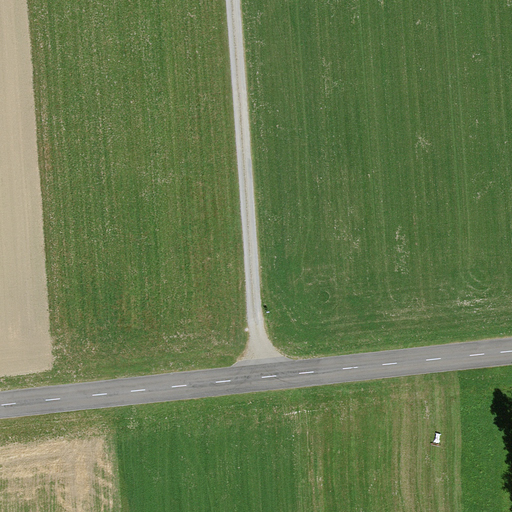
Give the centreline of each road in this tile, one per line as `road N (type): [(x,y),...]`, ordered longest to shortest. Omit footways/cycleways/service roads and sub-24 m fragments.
road 1 (tertiary): [(0,400),(511,347)]
road 2 (track): [(232,0),(259,372)]
